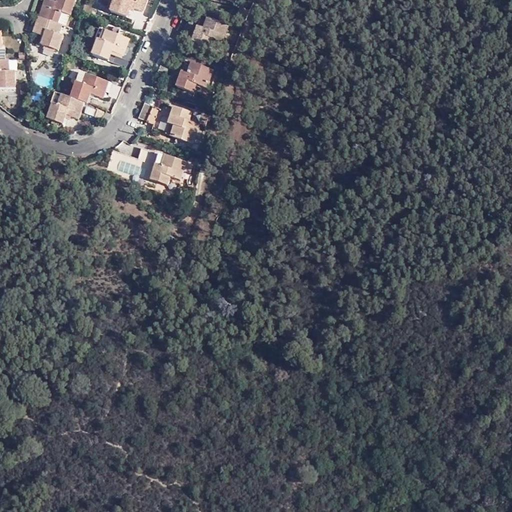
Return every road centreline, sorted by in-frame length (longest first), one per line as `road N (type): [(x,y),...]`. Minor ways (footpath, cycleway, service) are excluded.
road 1 (track): [(262,0),(182,215),(0,165)]
road 2 (residential): [(0,121),(49,146),(105,138),(168,0)]
